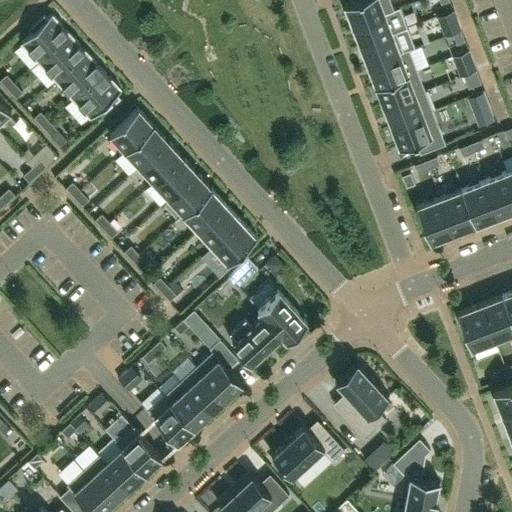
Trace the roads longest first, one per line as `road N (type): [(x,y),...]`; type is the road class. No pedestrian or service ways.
road 1 (residential): [(364,314),(75,0)]
road 2 (residential): [(409,286),(300,0)]
road 3 (residential): [(364,314),(151,511)]
road 4 (residential): [(464,511),(473,462),(466,426),(364,314)]
